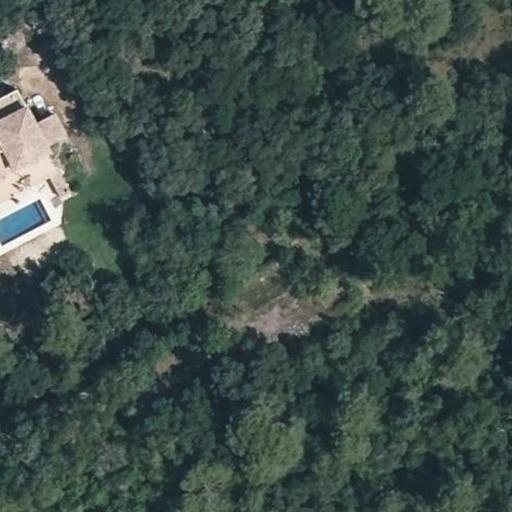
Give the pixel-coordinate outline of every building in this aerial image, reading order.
[(49,25),(47,11),(30,14),(33,28),(49,25)] [(46,145),(65,135),(53,113),(34,123),(17,89),(0,97),(0,176),(0,175),(0,151),(4,149),(15,169),(49,151),(46,145)] [(59,171),(49,151),(15,169),(0,176),(0,202),(48,177),(59,171)] [(51,183),(62,177),(59,171),(48,177),(51,183)] [(70,192),(62,177),(51,183),(59,198),(70,192)]
